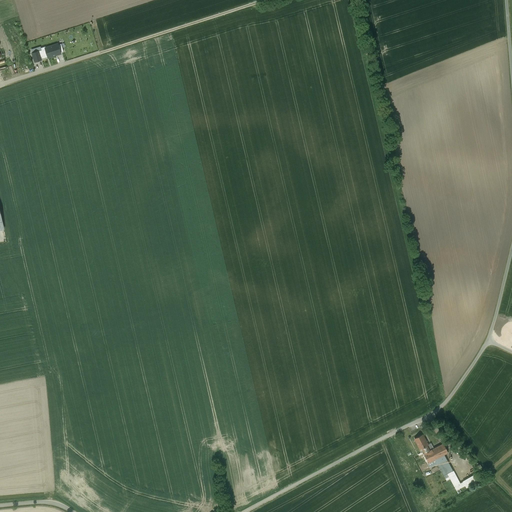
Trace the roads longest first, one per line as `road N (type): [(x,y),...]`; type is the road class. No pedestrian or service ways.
road 1 (unclassified): [(511,248),(488,340),(440,410),(247,511)]
road 2 (track): [(264,0),(69,62)]
